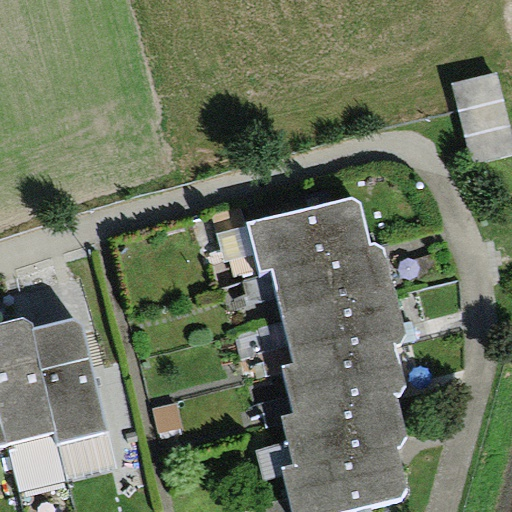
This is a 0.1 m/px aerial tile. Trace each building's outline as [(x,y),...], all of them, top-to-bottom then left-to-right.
[(511,152),(495,86),(457,95),(475,167),(511,157),(511,152)] [(249,223),(259,270),(271,268),(371,246),(361,199),(353,201),(249,223)] [(271,268),(281,314),(396,287),(385,250),(376,243),(371,246),(271,268)] [(281,314),(294,363),(395,344),(399,343),(407,331),(396,287),(281,314)] [(0,404),(13,456),(63,444),(38,347),(35,333),(0,341),(0,404)] [(86,335),(38,347),(63,444),(65,455),(113,443),(86,335)] [(283,366),(294,413),(397,395),(406,385),(395,344),(294,363),(283,366)] [(281,415),(294,464),(398,447),(407,436),(397,395),(294,413),(281,415)] [(0,459),(13,456),(0,404),(0,459)] [(173,410),(152,415),(159,442),(180,437),(173,410)] [(282,468),(293,511),(345,511),(401,500),(407,491),(398,447),(294,464),(282,468)]
